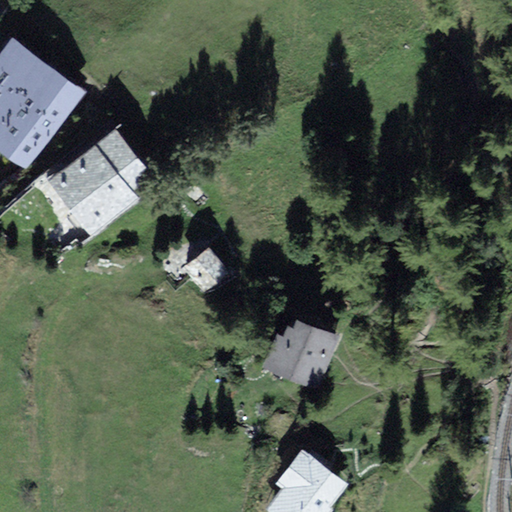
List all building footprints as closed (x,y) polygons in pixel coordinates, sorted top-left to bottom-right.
[(13,36),(0,53),(0,149),(28,170),(87,89),(13,36)] [(107,118),(36,170),(83,235),(138,191),(131,182),(150,170),(107,118)] [(181,260),(203,285),(227,263),(205,238),(181,260)] [(279,305),(256,361),(324,388),(346,333),(279,305)] [(321,511),(345,478),(289,441),(250,498),(271,511),(321,511)]
